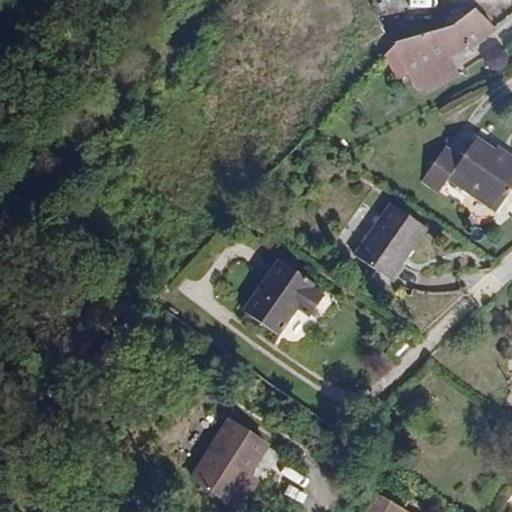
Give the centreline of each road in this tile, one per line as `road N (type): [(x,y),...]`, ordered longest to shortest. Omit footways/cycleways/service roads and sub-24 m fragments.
road 1 (track): [(375,454),(215,341),(0,211)]
road 2 (track): [(351,511),(375,454),(444,511)]
